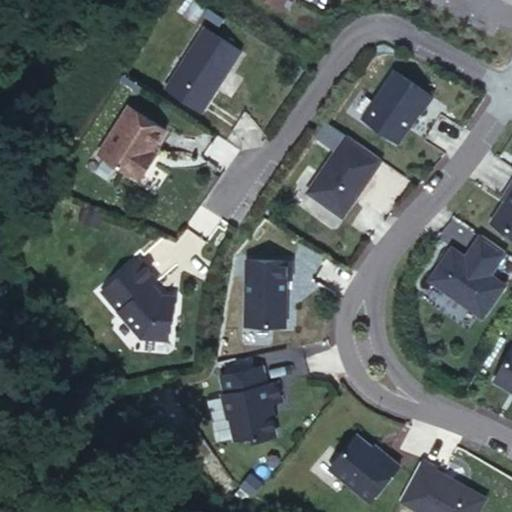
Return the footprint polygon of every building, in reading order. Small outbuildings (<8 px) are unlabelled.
[(200,0),(189,0),(182,12),(195,21),(206,4),(200,0)] [(268,0),(289,11),(294,0),(268,0)] [(204,30),(165,91),(201,114),(240,52),(204,30)] [(396,72),(364,118),(398,141),(407,128),(405,126),(410,120),(412,121),(421,108),(423,109),(431,96),(396,72)] [(140,115),(107,165),(148,192),(161,172),(156,170),(160,164),(177,138),(140,115)] [(348,136),(309,192),(343,216),(356,196),(358,197),(375,172),(373,172),(382,159),(348,136)] [(511,185),(502,199),(505,201),(492,222),(511,234),(511,185)] [(453,248),(431,279),(482,315),(504,284),(491,274),(486,271),(490,265),(495,268),(507,252),(482,235),(471,251),(474,253),(469,259),(467,257),(453,248)] [(141,259),(104,291),(144,336),(172,337),(173,315),(178,311),(179,295),(163,294),(154,285),(160,280),(141,259)] [(249,261),(248,326),(288,327),(289,280),(294,280),(294,262),(249,261)] [(490,265),(486,271),(491,274),(495,268),(490,265)] [(511,350),(494,381),(511,391),(511,350)] [(264,367),(223,376),(227,394),(224,395),(230,418),(232,417),(237,440),(255,436),(257,440),(278,435),(271,404),(283,401),(279,382),(268,385),(264,367)] [(358,434),(332,467),(373,500),(401,465),(388,453),(386,456),(358,434)] [(438,467),(424,459),(402,500),(424,511),(479,511),(485,501),(483,495),(467,486),(466,488),(461,485),(462,483),(437,469),(438,467)]
